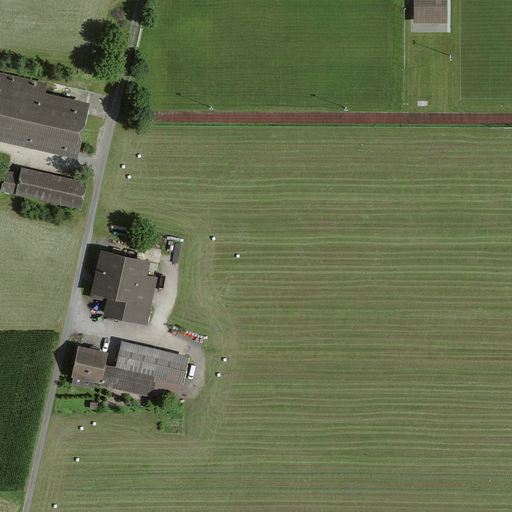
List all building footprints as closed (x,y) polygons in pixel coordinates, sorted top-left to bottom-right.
[(448,0),(416,0),(416,22),(449,22),(448,0)] [(47,84),(0,73),(0,138),(79,156),(90,104),(45,94),(47,84)] [(90,91),(88,99),(93,100),(89,114),(106,118),(111,96),(90,91)] [(22,176),(5,172),(1,191),(82,209),(87,183),(24,168),(22,176)] [(151,261),(103,250),(93,296),(109,300),(106,314),(147,323),(157,278),(148,276),(151,261)] [(108,353),(80,347),(74,376),(101,381),(100,385),(154,397),(158,378),(184,384),(190,355),(125,342),(119,368),(105,365),(108,353)]
